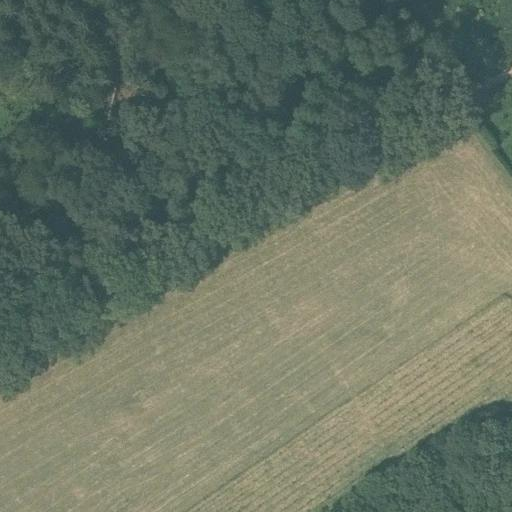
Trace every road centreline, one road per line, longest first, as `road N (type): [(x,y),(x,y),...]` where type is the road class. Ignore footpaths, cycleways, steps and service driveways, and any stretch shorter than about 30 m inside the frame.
road 1 (track): [(511,72),(466,109),(0,365)]
road 2 (unknown): [(0,337),(219,204),(333,149),(422,89),(451,85)]
